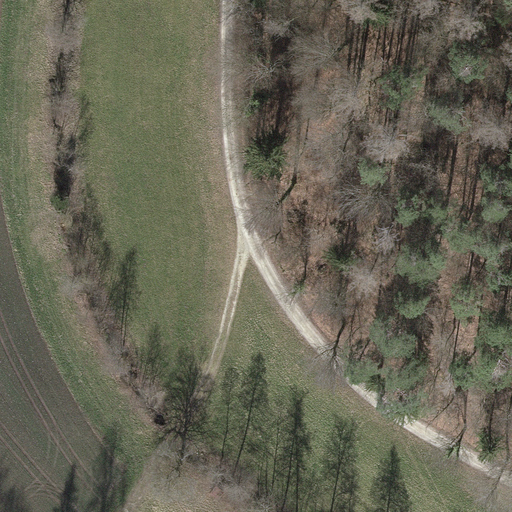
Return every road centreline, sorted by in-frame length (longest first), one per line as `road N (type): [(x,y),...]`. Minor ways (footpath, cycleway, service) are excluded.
road 1 (track): [(252,233),(321,342),(400,416),(511,479)]
road 2 (track): [(252,233),(203,393),(126,511)]
road 3 (track): [(233,0),(231,121),(252,233)]
